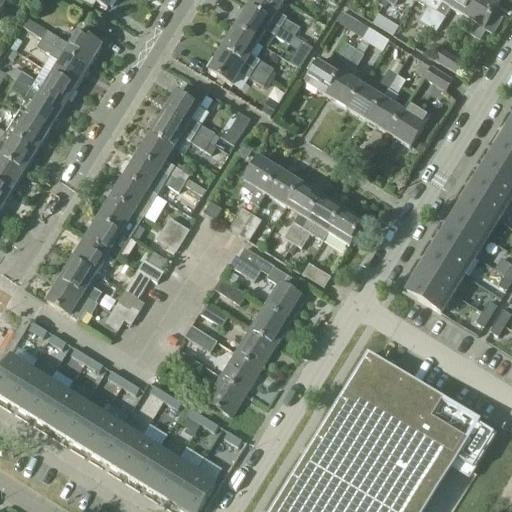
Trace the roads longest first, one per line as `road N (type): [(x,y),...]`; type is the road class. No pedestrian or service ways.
road 1 (residential): [(230,511),(511,56)]
road 2 (residential): [(184,0),(1,294)]
